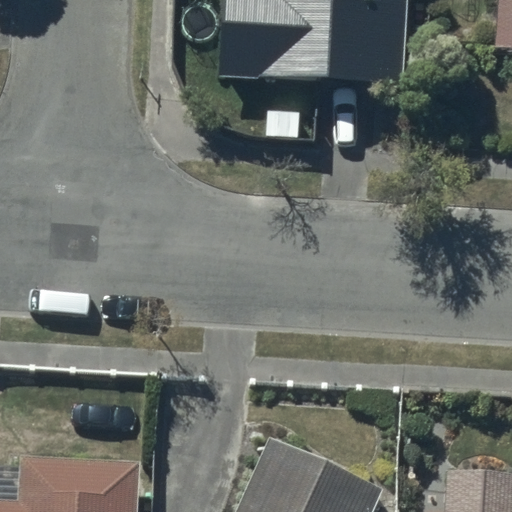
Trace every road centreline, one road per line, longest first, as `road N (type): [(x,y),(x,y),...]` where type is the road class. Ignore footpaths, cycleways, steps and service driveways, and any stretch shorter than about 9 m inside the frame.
road 1 (residential): [(60,254),(511,279)]
road 2 (residential): [(60,254),(72,0)]
